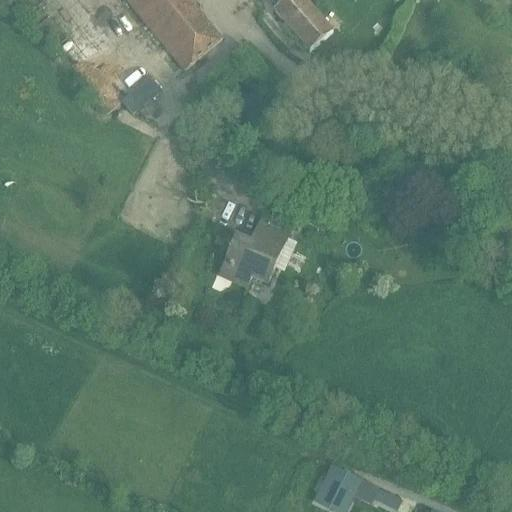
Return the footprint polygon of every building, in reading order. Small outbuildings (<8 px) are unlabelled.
[(124,0),(184,72),(222,42),(190,2),(191,0),(124,0)] [(307,53),(331,32),(304,0),(270,0),(269,1),(276,9),(273,12),(307,53)] [(319,0),(306,0),(334,32),(342,25),(319,0)] [(119,102),(120,104),(130,117),(150,102),(139,88),(119,102)] [(231,247),(223,267),(237,273),(232,284),(247,291),(251,280),(267,286),(289,236),(277,231),(265,225),(260,236),(252,256),(231,247)] [(330,470),(312,505),(325,511),(328,511),(331,507),(342,511),(346,511),(359,485),(330,470)] [(377,494),(372,505),(386,511),(397,511),(401,506),(377,494)]
